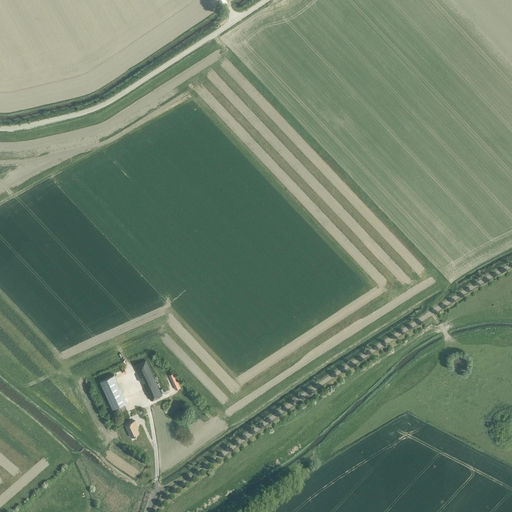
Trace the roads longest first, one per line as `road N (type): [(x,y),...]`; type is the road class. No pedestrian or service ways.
road 1 (track): [(155,511),(281,410),(511,265)]
road 2 (unclassified): [(0,128),(104,104),(265,0)]
